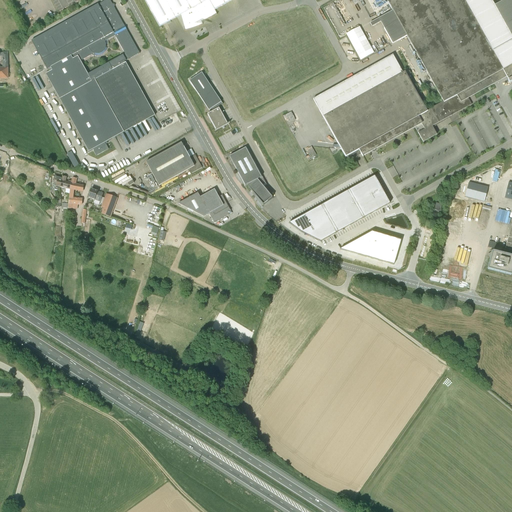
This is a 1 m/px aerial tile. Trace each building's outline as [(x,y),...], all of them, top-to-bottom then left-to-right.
[(98,4),(32,41),(36,49),(41,59),(42,61),(47,69),(50,67),(52,70),(53,71),(105,41),(115,36),(126,29),(110,0),(105,0),(98,4)] [(232,0),(144,0),(159,27),(181,15),(185,30),(184,30),(184,31),(191,29),(197,27),(203,25),(203,24),(202,25),(201,22),(208,19),(215,16),(212,10),(214,9),(214,10),(232,0)] [(411,0),(392,11),(397,20),(384,28),(393,44),(406,36),(444,103),(446,106),(439,110),(445,120),(471,105),(468,98),(507,77),(508,80),(509,83),(511,81),(511,0),(505,0),(494,6),(490,0),(411,0)] [(386,0),(392,11),(411,0),(386,0)] [(361,62),(375,55),(361,27),(347,34),(361,62)] [(52,70),(45,74),(46,75),(89,152),(93,150),(94,151),(93,151),(96,156),(108,149),(106,144),(108,143),(107,142),(155,115),(126,63),(125,63),(125,62),(140,53),(127,30),(126,29),(115,36),(125,54),(88,74),(80,61),(91,55),(94,56),(95,54),(98,54),(101,53),(104,51),(106,48),(106,44),(105,41),(53,71),(52,70)] [(444,103),(425,114),(421,107),(422,106),(419,100),(420,99),(405,72),(403,73),(393,55),(313,99),(323,117),(345,157),(359,150),(361,154),(363,154),(364,155),(415,128),(422,140),(435,133),(432,127),(445,120),(439,110),(446,106),(444,103)] [(215,131),(228,124),(224,118),(221,113),(223,112),(218,104),(221,102),(202,72),(189,81),(210,113),(207,114),(216,130),(215,131)] [(190,158),(181,143),(146,162),(159,186),(190,169),(192,173),(202,168),(195,155),(190,158)] [(261,177),(245,148),(229,157),(245,186),(247,185),(263,206),(273,198),(266,190),(267,188),(264,186),(263,187),(262,185),(265,182),(262,176),(261,177)] [(68,155),(74,170),(79,168),(73,153),(68,155)] [(56,186),(60,187),(62,177),(55,175),(54,185),(56,186)] [(63,176),(62,177),(60,187),(70,189),(72,181),(69,180),(68,183),(65,182),(66,177),(63,176)] [(375,176),(363,182),(370,194),(381,188),(375,176)] [(69,198),(68,204),(68,209),(77,209),(78,204),(82,205),(82,199),(73,198),(74,190),(74,189),(82,191),(83,186),(75,184),(76,179),(73,178),(72,181),(70,189),(70,193),(69,198)] [(361,199),(370,194),(363,182),(354,187),(361,199)] [(469,182),(465,197),(484,202),(488,187),(469,182)] [(355,203),(361,199),(354,187),(348,191),(355,203)] [(370,194),(378,210),(390,204),(381,188),(370,194)] [(88,197),(95,200),(94,203),(99,205),(100,202),(103,193),(91,189),(88,197)] [(219,197),(214,189),(196,199),(205,216),(209,214),(214,223),(231,214),(231,212),(222,195),(219,197)] [(348,191),(337,197),(344,209),(355,203),(348,191)] [(102,207),(104,208),(102,214),(110,217),(117,198),(106,194),(102,207)] [(361,199),(370,215),(378,210),(370,194),(361,199)] [(335,214),(344,209),(337,197),(328,202),(335,214)] [(361,199),(355,203),(363,218),(370,215),(361,199)] [(322,205),(328,217),(335,214),(328,202),(322,205)] [(352,224),(363,218),(355,203),(344,209),(352,224)] [(439,214),(442,205),(436,203),(434,213),(439,214)] [(322,205),(313,210),(320,222),(328,217),(322,205)] [(352,224),(344,209),(335,214),(343,229),(352,224)] [(311,227),(320,222),(313,210),(304,215),(311,227)] [(335,214),(328,217),(337,233),(343,229),(335,214)] [(311,227),(304,215),(289,223),(301,232),(311,227)] [(328,217),(320,222),(328,238),(337,233),(328,217)] [(320,222),(311,227),(301,232),(321,242),(328,238),(320,222)] [(511,222),(505,249),(504,248),(505,249),(507,251),(506,255),(495,252),(489,255),(491,257),(488,269),(511,275),(511,272),(511,256),(510,256),(511,250),(511,222)] [(153,229),(151,236),(158,238),(161,226),(155,224),(154,225),(149,223),(147,228),(153,229)] [(372,232),(353,242),(368,247),(372,232)] [(372,232),(368,247),(375,249),(379,234),(372,232)] [(379,234),(375,249),(382,251),(386,236),(379,234)] [(393,238),(386,236),(382,251),(389,253),(393,238)] [(401,240),(393,238),(389,253),(397,255),(401,240)] [(368,247),(353,242),(340,249),(340,250),(365,257),(368,247)] [(368,247),(365,257),(372,259),(375,249),(368,247)] [(375,249),(372,259),(379,261),(382,251),(375,249)] [(382,251),(379,261),(394,265),(397,255),(389,253),(382,251)]
